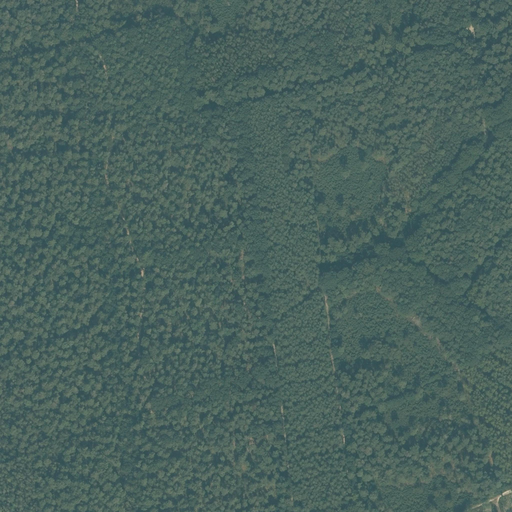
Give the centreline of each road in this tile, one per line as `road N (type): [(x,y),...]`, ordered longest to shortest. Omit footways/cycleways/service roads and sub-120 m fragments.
road 1 (track): [(322,279),(258,242),(141,272),(105,183)]
road 2 (track): [(107,282),(141,272),(138,357),(157,435),(191,511)]
road 3 (track): [(293,511),(272,335),(322,285)]
road 4 (track): [(475,45),(237,108)]
road 5 (track): [(351,506),(322,285)]
road 6 (track): [(190,117),(175,23),(105,38)]
road 7 (track): [(490,132),(398,248)]
